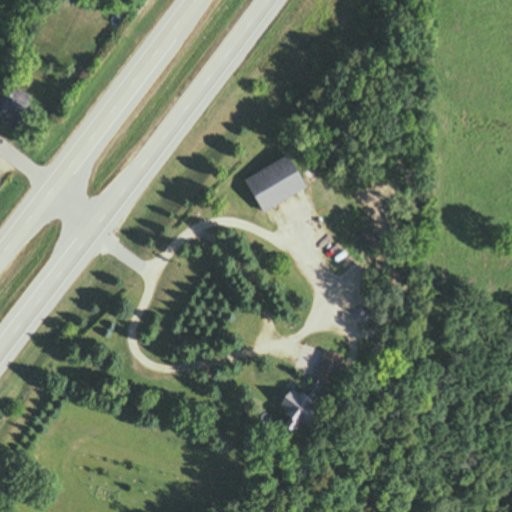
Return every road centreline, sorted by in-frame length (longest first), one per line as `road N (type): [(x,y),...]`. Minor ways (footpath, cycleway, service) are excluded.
road 1 (trunk): [(0,354),(273,0)]
road 2 (trunk): [(199,0),(0,252)]
